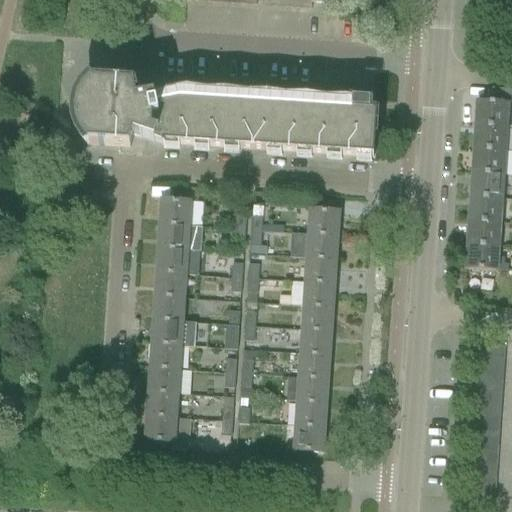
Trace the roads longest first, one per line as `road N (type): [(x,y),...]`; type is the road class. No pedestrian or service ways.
road 1 (residential): [(407,488),(136,478),(122,470),(121,198),(130,180),(153,172),(426,190)]
road 2 (residential): [(435,62),(165,45),(151,32),(146,0)]
road 3 (tertiary): [(407,488),(418,316)]
road 4 (tertiary): [(418,316),(426,190)]
